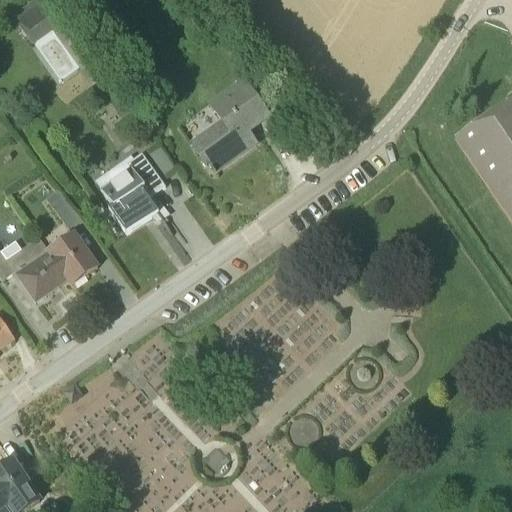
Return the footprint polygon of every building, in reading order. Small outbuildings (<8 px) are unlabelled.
[(40,23),(50,15),(38,0),(37,0),(15,16),(22,26),(35,16),(40,23)] [(213,175),(256,145),(247,132),(267,117),(257,104),(254,100),(265,93),(245,65),(235,72),(243,83),(230,92),(208,108),(219,124),(189,146),(190,148),(193,146),(213,175)] [(511,102),(455,141),(511,225),(511,102)] [(126,237),(151,220),(163,211),(160,207),(153,197),(165,188),(142,156),(127,166),(130,170),(100,192),(113,209),(108,212),(124,234),(107,246),(108,247),(125,235),(126,237)] [(155,164),(165,177),(174,171),(164,157),(155,164)] [(70,234),(83,225),(59,193),(46,202),(70,234)] [(72,287),(75,292),(100,274),(73,237),(49,254),(72,287)] [(67,283),(71,288),(72,287),(49,254),(49,255),(39,241),(23,253),(17,245),(2,255),(0,252),(0,280),(2,284),(15,275),(17,279),(35,305),(67,283)] [(0,352),(14,342),(0,322),(0,352)] [(74,407),(83,400),(75,389),(66,396),(74,407)] [(0,494),(12,511),(28,511),(40,504),(13,465),(0,474),(0,494)] [(0,511),(12,511),(0,494),(0,511)]
